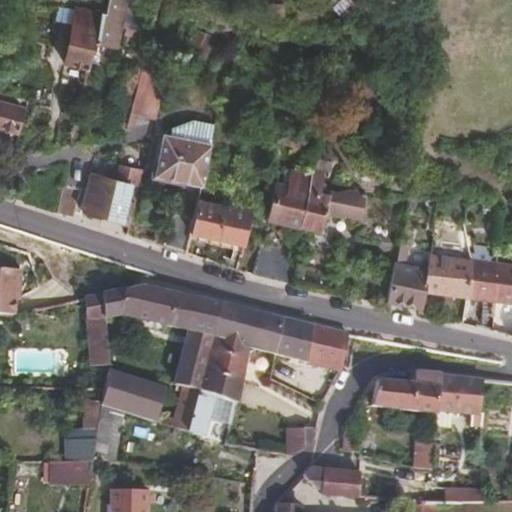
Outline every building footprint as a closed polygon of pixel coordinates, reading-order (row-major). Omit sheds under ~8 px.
[(107,0),(106,10),(98,46),(119,51),(129,0),(107,0)] [(92,73),(98,46),(106,10),(76,3),(63,66),(92,73)] [(151,116),(161,75),(140,70),(129,111),(151,116)] [(0,131),(20,137),(28,107),(0,99),(0,131)] [(167,124),(165,131),(206,139),(211,119),(189,114),(167,124)] [(315,128),(302,124),(298,143),(311,147),(315,128)] [(151,171),(197,181),(206,139),(165,131),(159,129),(151,171)] [(204,175),(227,180),(231,162),(209,157),(204,175)] [(103,222),(129,229),(145,170),(119,163),(115,178),(103,222)] [(34,203),(52,209),(58,185),(62,166),(42,168),(34,203)] [(34,203),(42,168),(24,170),(17,197),(34,203)] [(115,178),(91,171),(79,215),(103,222),(115,178)] [(330,176),(314,173),(310,188),(302,231),(325,235),(329,216),(361,223),(368,195),(327,188),(330,176)] [(268,223),(302,231),(310,188),(276,180),(268,223)] [(52,209),(67,214),(73,188),(58,185),(52,209)] [(192,237),(247,249),(254,212),(199,199),(195,218),(192,237)] [(192,237),(195,218),(174,214),(165,246),(189,252),(192,237)] [(254,273),(291,283),(298,250),(261,241),(254,273)] [(431,287),(463,292),(463,254),(425,249),(423,265),(417,310),(428,312),(431,287)] [(463,292),(482,294),(483,257),(463,254),(463,292)] [(492,295),(511,297),(511,260),(483,257),(482,294),(492,295)] [(417,310),(423,265),(390,258),(381,301),(385,302),(387,297),(413,303),(412,308),(417,310)] [(0,313),(7,314),(10,287),(14,287),(14,269),(0,267),(0,313)] [(207,344),(219,302),(140,284),(99,294),(100,317),(120,314),(185,331),(171,384),(179,386),(195,390),(201,366),(207,344)] [(102,338),(100,317),(99,294),(82,298),(85,340),(102,338)] [(219,302),(207,344),(241,354),(243,345),(273,352),(281,318),(219,302)] [(339,368),(345,334),(281,318),(273,352),(339,368)] [(103,364),(102,338),(85,340),(87,365),(103,364)] [(239,377),(245,355),(241,354),(207,344),(201,366),(239,377)] [(201,366),(195,390),(184,429),(200,434),(211,394),(234,400),(239,377),(201,366)] [(437,409),(440,374),(415,371),(414,381),(416,382),(413,410),(437,413),(437,409)] [(125,378),(101,372),(98,389),(96,406),(118,412),(152,421),(160,390),(127,381),(125,378)] [(463,377),(440,374),(437,409),(469,410),(470,424),(480,424),(483,423),(484,410),(479,409),(482,378),(463,377)] [(413,410),(416,382),(414,381),(375,379),(372,393),(370,407),(413,410)] [(333,402),(336,384),(314,381),(310,400),(320,401),(333,402)] [(184,429),(195,390),(179,386),(168,425),(184,429)] [(96,406),(98,389),(78,389),(81,414),(95,414),(96,406)] [(118,412),(96,406),(95,414),(93,430),(115,434),(118,412)] [(311,441),(314,427),(302,426),(300,450),(311,441)] [(115,434),(93,430),(91,441),(89,452),(110,456),(115,434)] [(432,468),(435,440),(410,438),(407,465),(407,466),(432,468)] [(89,452),(91,441),(62,441),(63,461),(88,461),(89,452)] [(86,474),(88,461),(63,461),(57,461),(57,474),(86,474)] [(310,467),(302,475),(309,484),(319,484),(319,491),(356,494),(358,472),(356,472),(310,467)] [(481,499),(481,485),(443,485),(443,499),(481,499)] [(145,511),(145,489),(107,489),(107,511),(145,511)] [(436,511),(437,500),(417,498),(416,511),(436,511)] [(299,511),(300,504),(275,503),(274,511),(299,511)]
